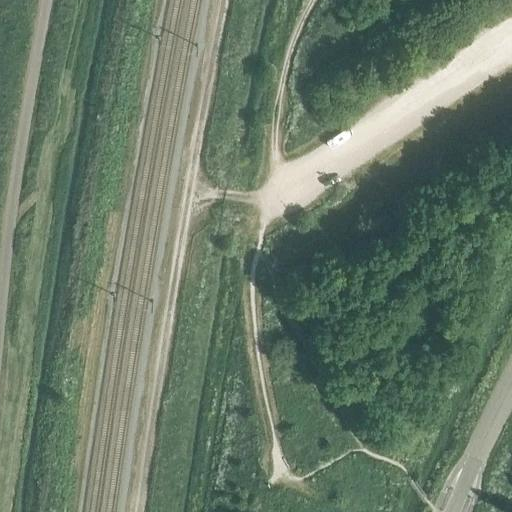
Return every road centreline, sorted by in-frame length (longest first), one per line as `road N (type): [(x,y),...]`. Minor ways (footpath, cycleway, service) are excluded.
road 1 (track): [(141,511),(223,0)]
road 2 (track): [(43,0),(15,146),(0,299)]
road 3 (tertiary): [(449,511),(511,382)]
